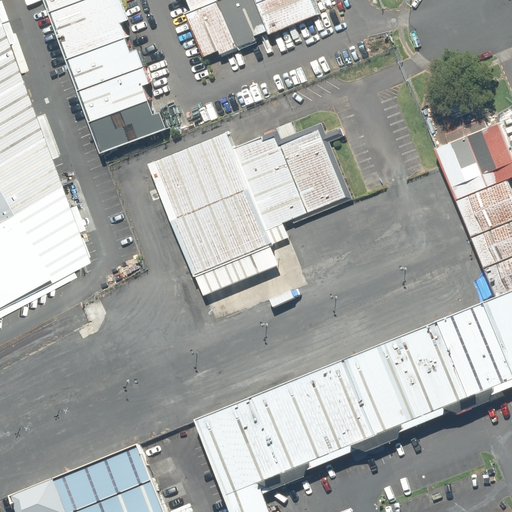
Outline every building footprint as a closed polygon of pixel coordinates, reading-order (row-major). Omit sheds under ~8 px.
[(50,0),(108,151),(174,125),(168,109),(159,113),(149,86),(158,83),(144,48),(137,51),(126,21),(133,18),(125,0),(50,0)] [(260,0),(184,0),(207,56),(273,30),(260,0)] [(260,0),(273,30),(274,34),(319,16),(312,0),(260,0)] [(0,309),(87,263),(0,31),(0,309)] [(441,145),(463,199),(511,179),(511,145),(502,121),(441,145)] [(235,132),(156,162),(199,273),(278,243),(271,227),(350,196),(322,123),(283,138),(280,130),(240,145),(235,132)] [(511,179),(463,199),(503,302),(511,298),(511,179)] [(200,420),(235,511),(273,511),(263,486),(511,389),(511,298),(503,302),(200,420)] [(19,511),(69,511),(152,479),(137,444),(12,495),(19,511)] [(165,511),(152,479),(69,511),(165,511)]
